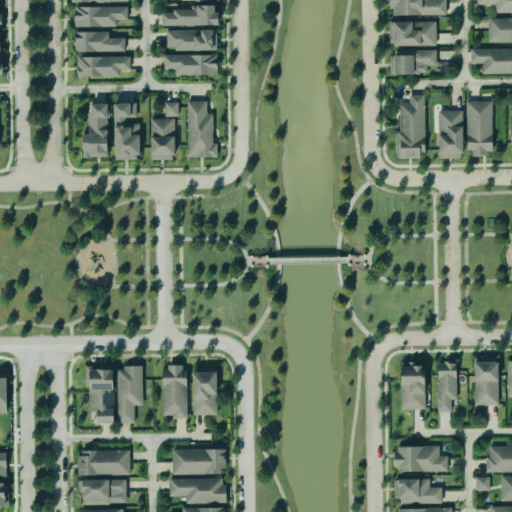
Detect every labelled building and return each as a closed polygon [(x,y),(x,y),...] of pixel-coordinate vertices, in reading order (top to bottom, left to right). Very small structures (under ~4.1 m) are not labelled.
[(447,0),(430,0),(429,0),(392,0),(392,16),(447,16),(447,0)] [(162,26),(221,27),(222,7),(190,6),(190,12),(163,12),(162,26)] [(129,21),(128,7),(76,9),(76,28),(117,27),(117,21),(129,21)] [(490,44),(511,43),(511,19),(489,20),(490,44)] [(390,23),(390,46),(437,47),(437,23),(390,23)] [(167,31),(167,52),(218,51),(218,31),(167,31)] [(76,53),(126,53),(125,39),(109,39),(109,33),(76,33),(76,53)] [(511,50),(472,51),(472,65),(483,65),(483,75),(511,74),(511,50)] [(437,51),(392,51),(393,76),(428,75),(428,67),(437,67),(437,51)] [(219,76),(219,56),(164,57),(165,70),(177,70),(177,77),(219,76)] [(120,77),(120,71),(132,71),(131,58),(78,59),(78,78),(120,77)] [(425,96),(410,96),(410,105),(399,104),(398,159),(425,160),(425,96)] [(214,115),(208,115),(208,102),(187,102),(188,159),(219,158),(219,145),(214,145),(214,115)] [(494,102),(469,103),(469,156),(494,155),(494,102)] [(178,103),(164,104),(165,118),(178,118),(178,103)] [(83,159),(111,158),(110,105),(94,105),(94,114),(89,115),(89,135),(82,136),(83,159)] [(133,105),(117,105),(117,123),(118,160),(142,160),(142,122),(134,123),(133,105)] [(438,112),(439,159),(466,158),(465,112),(438,112)] [(151,160),(177,160),(177,119),(151,120),(151,160)] [(500,406),(499,360),(475,360),(476,406),(500,406)] [(427,411),(428,368),(415,368),(415,364),(401,364),(401,410),(427,411)] [(457,401),(458,365),(439,364),(438,413),(451,413),(452,401),(457,401)] [(188,417),(187,366),(162,367),(163,418),(188,417)] [(135,423),(135,406),(143,406),(143,369),(88,369),(89,412),(96,412),(96,423),(118,423),(135,423)] [(0,414),(10,414),(9,374),(0,374),(0,414)] [(218,374),(194,374),(195,415),(219,414),(218,374)] [(439,446),(397,447),(398,472),(448,471),(447,457),(439,457),(439,446)] [(511,446),(489,447),(489,473),(511,472),(511,446)] [(225,449),(173,450),(173,475),(226,474),(225,449)] [(130,450),(79,451),(80,475),(131,474),(130,450)] [(511,476),(502,477),(503,501),(511,500),(511,476)] [(490,477),(476,478),(476,491),(490,491),(490,477)] [(170,497),(186,496),(186,504),(227,503),(227,478),(169,479),(170,497)] [(431,479),(397,480),(397,504),(443,503),(443,488),(431,488),(431,479)] [(126,481),(80,481),(80,493),(85,493),(85,504),(112,505),(113,493),(126,493),(126,481)] [(0,506),(9,506),(9,483),(0,482),(0,506)]
